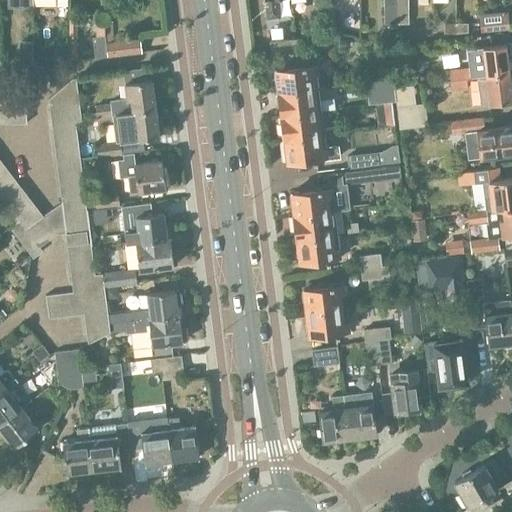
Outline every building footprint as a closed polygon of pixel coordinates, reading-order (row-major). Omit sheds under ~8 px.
[(265,0),(268,19),(280,17),(277,0),(265,0)] [(383,0),(383,3),(384,23),(396,22),(396,2),(395,0),(383,0)] [(395,0),(396,2),(396,22),(396,27),(403,27),(403,23),(408,22),(407,0),(395,0)] [(506,11),(481,14),(480,14),(481,30),(508,27),(506,11)] [(77,58),(77,18),(69,18),(69,59),(77,58)] [(443,33),(455,32),(454,22),(443,22),(443,33)] [(467,22),(455,22),(454,22),(455,32),(467,31),(467,22)] [(332,33),(332,31),(332,30),(325,30),(325,39),(325,46),(339,45),(338,33),(332,33)] [(395,33),(383,33),(383,45),(396,44),(395,33)] [(95,59),(107,57),(104,35),(92,37),(95,59)] [(109,35),(104,35),(107,57),(141,53),(140,40),(110,43),(109,35)] [(325,50),(325,46),(325,39),(304,39),(304,50),(325,50)] [(270,43),(271,52),(297,49),(295,40),(270,43)] [(482,47),(485,76),(508,73),(505,44),(482,47)] [(276,71),(274,73),(275,81),(277,84),(278,92),(278,93),(317,88),(314,63),(296,65),(297,67),(275,69),(276,71)] [(21,78),(11,78),(11,90),(33,90),(33,86),(33,67),(33,65),(21,65),(21,78)] [(50,65),(33,65),(33,67),(33,86),(35,88),(50,77),(50,65)] [(447,71),(449,80),(464,78),(463,69),(447,71)] [(508,73),(485,76),(464,78),(449,80),(450,90),(477,87),(480,105),(511,101),(508,73)] [(75,124),(81,123),(75,78),(71,79),(48,98),(50,115),(74,112),(75,124)] [(383,102),(392,101),(395,101),(394,86),(393,79),(381,80),(383,102)] [(111,104),(95,105),(96,115),(112,113),(128,111),(155,108),(152,80),(125,83),(127,98),(111,100),(111,104)] [(413,84),(394,86),(395,101),(399,128),(426,125),(423,102),(415,103),(413,84)] [(319,99),(317,88),(278,93),(278,92),(277,92),(277,94),(275,96),(276,104),(279,106),(280,116),(320,111),(335,109),(333,97),(319,99)] [(14,99),(2,99),(2,123),(14,123),(14,99)] [(22,99),(14,99),(14,123),(26,123),(26,99),(22,99)] [(394,124),(392,101),(383,102),(381,102),(384,125),(394,124)] [(128,111),(112,113),(113,122),(116,142),(132,140),(159,136),(155,108),(128,111)] [(283,139),(284,139),(323,134),(320,111),(280,116),(281,125),(279,127),(280,135),(283,137),(283,139)] [(75,124),(74,112),(50,115),(51,127),(75,124)] [(112,113),(96,115),(98,124),(113,122),(112,113)] [(482,118),(445,123),(446,133),(483,129),(482,118)] [(75,124),(51,127),(53,139),(77,136),(75,124)] [(467,159),(511,153),(511,124),(488,128),(488,129),(464,132),(467,159)] [(323,134),(284,139),(285,147),(283,149),(284,158),(286,160),(287,162),(308,159),(308,160),(339,156),(338,143),(324,145),(323,134)] [(78,148),(77,136),(53,139),(54,151),(78,148)] [(96,144),(98,157),(121,154),(120,142),(96,144)] [(78,148),(54,151),(56,163),(80,160),(78,148)] [(123,159),(117,160),(120,178),(129,177),(131,192),(165,188),(162,161),(135,164),(134,153),(123,154),(123,159)] [(349,167),(369,165),(367,153),(347,156),(349,167)] [(81,172),(80,160),(56,163),(58,175),(81,172)] [(399,165),(341,172),(342,184),(401,176),(399,165)] [(490,180),(489,168),(458,172),(459,184),(490,180)] [(7,169),(0,174),(0,189),(15,179),(7,169)] [(81,172),(58,175),(59,187),(83,184),(81,172)] [(488,196),(490,209),(511,206),(511,177),(493,180),(495,196),(488,196)] [(15,179),(0,189),(0,199),(2,203),(22,188),(15,179)] [(85,195),(83,184),(59,187),(61,198),(85,195)] [(294,215),(334,210),(331,185),(313,188),(313,189),(291,192),(292,194),(290,196),(291,204),(293,207),(294,215)] [(22,188),(2,203),(10,213),(29,198),(22,188)] [(96,208),(119,205),(118,194),(94,197),(96,208)] [(62,202),(43,215),(57,234),(65,233),(89,230),(85,195),(61,198),(62,202)] [(29,198),(10,213),(16,222),(17,222),(19,220),(37,207),(29,198)] [(150,202),(121,206),(124,230),(125,242),(136,241),(167,237),(164,212),(152,214),(150,202)] [(511,206),(490,209),(467,212),(468,223),(483,221),(483,222),(486,222),(488,238),(470,240),(471,252),(499,248),(498,236),(502,236),(502,237),(511,235),(511,206)] [(37,207),(19,220),(26,229),(34,222),(43,215),(37,207)] [(296,238),(297,238),(337,233),(334,210),(294,215),(293,215),(293,217),(291,219),(292,227),(295,229),(296,238)] [(48,240),(57,234),(43,215),(34,222),(48,240)] [(413,241),(426,239),(423,218),(410,219),(413,241)] [(16,222),(10,227),(31,254),(31,255),(33,258),(43,251),(40,247),(26,229),(19,220),(17,222),(16,222)] [(40,247),(48,240),(34,222),(26,229),(40,247)] [(348,232),(358,230),(356,222),(347,223),(348,232)] [(89,230),(65,233),(67,245),(91,242),(89,230)] [(103,235),(104,245),(120,243),(119,233),(103,235)] [(337,233),(297,238),(298,246),(296,248),(297,257),(300,260),(300,261),(321,259),(321,260),(340,258),(337,233)] [(172,250),(170,236),(167,237),(136,241),(139,269),(174,265),(173,262),(175,262),(174,250),(172,250)] [(443,241),(445,255),(462,253),(460,239),(443,241)] [(91,242),(67,245),(68,257),(92,254),(91,242)] [(511,248),(503,249),(505,265),(511,264),(511,248)] [(362,267),(381,265),(379,253),(360,256),(362,267)] [(92,254),(68,257),(70,268),(94,265),(92,254)] [(30,256),(30,255),(12,269),(21,281),(27,276),(30,256)] [(463,283),(460,259),(429,263),(428,259),(428,258),(415,260),(419,289),(447,285),(448,288),(449,288),(449,287),(459,286),(459,287),(461,287),(460,283),(463,283)] [(94,265),(70,268),(71,280),(95,277),(95,275),(94,265)] [(381,265),(362,267),(363,279),(382,277),(381,265)] [(135,270),(103,274),(104,287),(137,283),(135,270)] [(95,277),(71,280),(73,292),(81,292),(83,313),(107,310),(104,287),(103,274),(95,275),(95,277)] [(467,289),(469,289),(472,313),(471,313),(472,327),(485,326),(488,345),(511,342),(511,318),(509,299),(482,303),(479,278),(466,280),(467,289)] [(306,312),(346,306),(343,282),(324,284),(324,286),(303,288),(304,290),(302,292),(303,301),(305,302),(306,312)] [(150,317),(179,314),(181,314),(179,289),(175,289),(147,293),(149,308),(125,311),(109,313),(110,322),(150,317)] [(472,313),(469,289),(467,289),(457,290),(460,314),(471,313),(472,313)] [(73,292),(69,293),(71,314),(83,313),(81,292),(73,292)] [(69,293),(57,294),(60,315),(71,314),(69,293)] [(57,294),(46,296),(48,317),(60,315),(57,294)] [(400,302),(403,332),(421,330),(418,300),(400,302)] [(346,306),(306,312),(308,321),(306,323),(306,327),(309,328),(309,335),(330,332),(330,334),(349,332),(346,306)] [(107,310),(83,313),(85,324),(109,322),(107,310)] [(150,317),(110,322),(111,332),(127,330),(127,332),(139,331),(141,347),(152,345),(153,354),(172,352),(171,343),(183,342),(182,339),(185,339),(183,326),(181,326),(179,314),(150,317)] [(109,322),(85,324),(87,343),(110,333),(109,322)] [(376,340),(388,339),(390,338),(388,326),(362,330),(364,342),(365,342),(371,341),(376,340)] [(427,372),(437,370),(439,386),(467,382),(464,352),(462,339),(458,339),(458,336),(457,337),(457,338),(428,341),(428,340),(427,340),(427,344),(424,344),(427,372)] [(388,339),(376,340),(379,364),(391,362),(388,339)] [(376,340),(371,341),(365,342),(364,342),(337,345),(338,354),(366,349),(368,365),(379,364),(376,340)] [(42,344),(33,351),(40,360),(49,353),(42,344)] [(339,358),(338,354),(337,345),(314,348),(315,361),(339,358)] [(67,362),(80,360),(78,348),(66,350),(67,362)] [(56,363),(67,362),(66,350),(55,351),(56,363)] [(160,358),(162,372),(163,380),(184,377),(181,355),(160,358)] [(162,372),(160,358),(151,359),(153,373),(162,372)] [(83,387),(80,360),(67,362),(71,388),(83,387)] [(71,388),(67,362),(56,363),(59,383),(71,388)] [(109,364),(109,365),(111,388),(123,387),(120,363),(109,364)] [(0,388),(5,385),(14,378),(8,370),(4,370),(0,373),(0,388)] [(380,382),(384,413),(422,408),(418,377),(380,382)] [(5,385),(0,388),(0,422),(21,406),(30,399),(14,378),(5,385)] [(344,395),(349,438),(376,434),(374,414),(384,413),(380,382),(370,383),(372,404),(359,405),(359,402),(357,403),(356,394),(344,395)] [(349,438),(344,395),(332,397),(334,409),(318,411),(322,441),(349,438)] [(21,406),(0,422),(0,428),(13,446),(14,447),(39,428),(38,427),(21,406)] [(115,425),(88,428),(93,469),(119,465),(120,466),(121,466),(119,449),(131,448),(128,423),(116,425),(116,424),(114,424),(115,425)] [(168,429),(172,459),(198,456),(198,457),(199,457),(195,424),(194,424),(194,425),(168,429)] [(63,440),(62,441),(66,473),(67,473),(67,472),(93,469),(88,428),(76,430),(78,439),(63,441),(63,440)] [(172,459),(168,429),(142,432),(142,431),(141,431),(145,463),(146,463),(146,462),(172,459)] [(497,473),(490,462),(471,473),(470,470),(462,475),(463,477),(454,483),(455,484),(455,483),(461,493),(458,495),(466,507),(468,506),(468,507),(499,489),(491,476),(497,473)]
